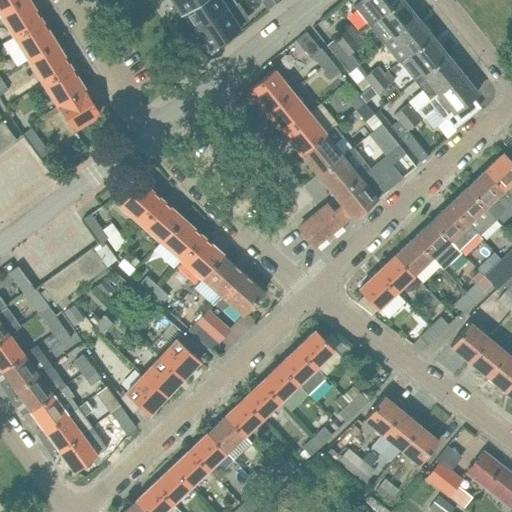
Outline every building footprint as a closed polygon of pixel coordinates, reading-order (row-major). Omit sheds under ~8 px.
[(19,0),(0,0),(0,11),(0,12),(19,0)] [(42,19),(30,0),(19,0),(0,12),(15,35),(42,19)] [(171,0),(181,13),(200,0),(171,0)] [(183,13),(194,30),(236,2),(234,0),(200,0),(181,13),(181,14),(183,13)] [(260,0),(267,10),(275,3),(273,0),(260,0)] [(399,0),(365,0),(378,16),(399,0)] [(416,17),(402,0),(399,0),(378,16),(394,35),(416,17)] [(236,2),(194,30),(207,49),(240,27),(228,9),(237,3),(236,2)] [(394,35),(383,44),(397,63),(409,54),(431,36),(416,17),(394,35)] [(56,42),(42,19),(15,35),(29,59),(56,42)] [(337,37),(327,26),(318,34),(332,51),(357,33),(351,25),(337,37)] [(364,41),(357,33),(332,51),(340,61),(349,73),(357,67),(360,64),(350,53),(364,41)] [(446,55),(431,36),(409,54),(424,73),(440,60),(446,55)] [(71,65),(56,42),(29,59),(44,82),(71,65)] [(330,59),(321,48),(312,55),(321,66),(330,59)] [(440,60),(424,73),(415,80),(430,99),(461,73),(446,55),(440,60)] [(330,59),(321,66),(330,78),(340,71),(330,59)] [(85,89),(71,65),(44,82),(59,105),(85,89)] [(357,67),(349,73),(358,85),(366,79),(370,85),(385,73),(379,65),(365,76),(357,67)] [(291,90),(286,85),(273,69),(249,88),(267,110),(291,90)] [(377,93),(394,79),(388,71),(385,73),(370,85),(377,93)] [(430,99),(418,108),(424,116),(433,109),(442,120),(446,117),(455,129),(480,106),(473,96),(477,93),(461,73),(430,99)] [(59,105),(73,128),(100,112),(85,89),(59,105)] [(308,112),(291,90),(267,110),(284,131),(308,112)] [(355,109),(365,101),(356,90),(346,98),(355,109)] [(412,100),(394,114),(398,119),(391,125),(394,128),(401,122),(418,108),(412,100)] [(365,101),(355,109),(365,121),(375,113),(365,101)] [(424,116),(418,108),(401,122),(407,130),(409,128),(424,116)] [(325,133),(308,112),(284,131),(301,153),(325,133)] [(0,138),(1,140),(7,147),(17,140),(2,120),(1,121),(0,121),(0,138)] [(407,130),(401,122),(394,128),(393,128),(420,162),(429,153),(409,128),(407,130)] [(373,130),(370,132),(377,140),(388,131),(382,123),(373,130)] [(325,133),(301,153),(318,174),(342,155),(332,142),(342,135),(334,126),(325,133)] [(40,158),(48,151),(31,128),(22,134),(40,158)] [(371,149),(363,139),(342,155),(318,174),(336,195),(369,169),(360,158),(371,149)] [(351,214),(353,217),(416,166),(404,151),(399,144),(390,151),(369,169),(336,195),(342,204),(351,214)] [(511,160),(504,152),(485,169),(511,197),(511,160)] [(511,204),(511,197),(485,169),(467,186),(497,218),(511,204)] [(161,199),(140,181),(120,203),(141,222),(161,199)] [(497,218),(467,186),(449,203),(476,232),(477,232),(480,235),(497,218)] [(161,240),(182,217),(161,199),(141,222),(161,240)] [(449,203),(431,220),(450,240),(449,241),(458,250),(476,232),(449,203)] [(314,245),(320,241),(342,222),(341,222),(351,214),(342,204),(333,211),(327,204),(299,226),(314,245)] [(106,237),(99,227),(90,214),(81,220),(97,242),(102,239),(106,237)] [(182,258),(202,236),(182,217),(161,240),(182,258)] [(450,240),(431,220),(413,237),(432,257),(443,269),(453,259),(441,248),(449,241),(450,240)] [(202,277),(223,254),(202,236),(182,258),(202,277)] [(432,257),(413,237),(395,254),(414,274),(432,257)] [(102,239),(97,242),(91,247),(105,267),(117,258),(102,239)] [(105,267),(91,247),(81,254),(95,274),(105,267)] [(511,248),(501,258),(511,270),(511,248)] [(71,262),(72,263),(85,281),(95,274),(81,254),(71,262)] [(222,295),(243,272),(223,254),(202,277),(222,295)] [(414,274),(395,254),(377,271),(396,291),(414,274)] [(490,269),(497,277),(490,283),(496,290),(511,274),(511,270),(501,258),(490,269)] [(61,269),(62,271),(75,288),(85,281),(72,263),(71,262),(61,269)] [(18,283),(27,277),(18,265),(9,272),(18,283)] [(51,276),(52,277),(65,296),(75,288),(62,271),(61,269),(51,276)] [(114,282),(120,276),(115,270),(108,276),(114,282)] [(377,271),(359,288),(378,308),(396,291),(377,271)] [(243,314),(264,291),(243,272),(222,295),(216,302),(223,309),(230,302),(243,314)] [(149,294),(158,285),(146,275),(138,284),(149,294)] [(51,276),(41,283),(55,303),(65,296),(52,277),(51,276)] [(30,281),(27,277),(18,283),(22,288),(39,312),(48,306),(30,281)] [(465,292),(474,301),(485,290),(477,281),(465,292)] [(158,285),(149,294),(170,313),(178,303),(158,285)] [(511,310),(511,308),(511,291),(507,287),(498,299),(511,310)] [(474,301),(465,292),(454,303),(463,312),(474,301)] [(438,303),(429,311),(423,305),(417,311),(430,326),(429,327),(437,335),(453,319),(438,303)] [(64,311),(74,325),(83,318),(74,305),(64,311)] [(0,340),(9,334),(20,326),(6,306),(0,309),(0,340)] [(53,332),(62,326),(48,306),(39,312),(53,332)] [(214,315),(208,310),(198,321),(207,330),(200,338),(210,348),(229,329),(214,315)] [(101,335),(113,323),(105,315),(93,327),(101,335)] [(207,330),(198,321),(197,320),(189,328),(200,338),(207,330)] [(470,321),(450,345),(463,356),(463,355),(469,360),(489,337),(470,321)] [(62,326),(53,332),(62,344),(71,338),(62,326)] [(437,335),(429,327),(419,336),(427,344),(437,335)] [(334,349),(315,329),(297,346),(316,366),(334,349)] [(200,359),(191,351),(196,345),(182,331),(159,355),(183,378),(200,359)] [(23,354),(9,334),(0,340),(0,367),(2,370),(23,354)] [(487,375),(506,351),(489,337),(469,360),(475,365),(474,365),(487,375)] [(51,364),(37,344),(23,354),(2,370),(16,390),(38,374),(51,364)] [(511,344),(506,351),(487,375),(499,385),(500,385),(505,389),(511,381),(511,344)] [(316,366),(297,346),(279,363),(298,383),(307,394),(325,377),(316,366)] [(82,373),(92,366),(83,354),(73,360),(82,373)] [(183,378),(159,355),(142,373),(161,391),(166,396),(183,378)] [(280,400),(281,400),(291,410),(307,394),(298,383),(279,363),(261,380),(280,400)] [(16,390),(31,410),(52,394),(65,385),(51,364),(38,374),(16,390)] [(92,366),(82,373),(91,385),(101,378),(92,366)] [(166,396),(161,391),(142,373),(120,396),(121,397),(133,412),(139,405),(149,414),(166,396)] [(280,400),(261,380),(243,398),(262,417),(280,400)] [(52,394),(31,410),(45,430),(67,414),(78,406),(72,397),(74,396),(65,385),(52,394)] [(106,385),(97,392),(105,403),(114,396),(106,385)] [(358,411),(369,401),(354,385),(343,395),(358,411)] [(384,394),(379,400),(363,420),(381,435),(402,409),(384,394)] [(343,395),(349,402),(337,413),(346,422),(358,411),(343,395)] [(243,398),(224,415),(243,435),(244,434),(262,417),(243,398)] [(78,406),(67,414),(45,430),(60,450),(82,434),(92,426),(78,406)] [(120,406),(111,412),(119,423),(128,417),(124,411),(120,406)] [(400,450),(421,424),(402,409),(381,435),(400,450)] [(243,435),(224,415),(206,432),(233,461),(252,443),(244,434),(243,435)] [(418,465),(439,440),(421,424),(400,450),(418,465)] [(82,434),(60,450),(74,470),(96,454),(88,443),(99,435),(92,426),(82,434)] [(314,436),(322,445),(333,434),(324,426),(314,436)] [(233,461),(206,432),(189,449),(208,469),(216,477),(233,461)] [(322,445),(314,436),(302,447),(310,456),(322,445)] [(450,470),(462,456),(448,444),(435,460),(438,462),(426,477),(448,494),(464,507),(473,496),(457,483),(461,478),(450,470)] [(352,470),(361,459),(348,448),(339,459),(352,470)] [(208,469),(189,449),(171,466),(190,486),(208,469)] [(510,505),(511,502),(511,473),(483,451),(467,471),(510,505)] [(298,465),(295,467),(288,459),(277,471),(291,485),(304,472),(298,465)] [(352,470),(366,481),(375,470),(361,459),(352,470)] [(171,466),(153,483),(172,503),(172,502),(190,486),(171,466)] [(291,485),(277,471),(266,481),(280,495),(291,485)] [(389,501),(398,489),(385,478),(375,490),(389,501)] [(135,501),(140,506),(145,511),(180,511),(181,511),(172,502),(172,503),(153,483),(135,501)] [(352,492),(345,499),(358,511),(359,511),(366,505),(352,492)] [(241,504),(248,511),(250,511),(261,502),(252,494),(241,504)] [(435,511),(450,511),(454,506),(438,495),(429,507),(435,511)] [(122,511),(145,511),(140,506),(135,501),(122,511)]
